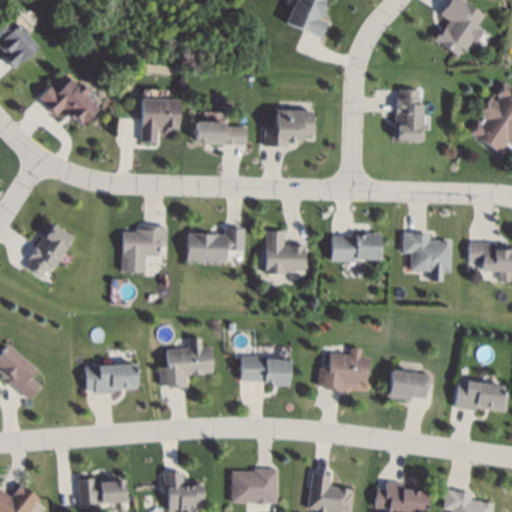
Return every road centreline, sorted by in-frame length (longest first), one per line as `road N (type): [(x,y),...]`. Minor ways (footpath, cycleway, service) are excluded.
road 1 (residential): [(0,120),(36,160),(107,184),(511,197)]
road 2 (residential): [(511,459),(252,423),(0,439)]
road 3 (residential): [(360,187),(360,59),(397,0)]
